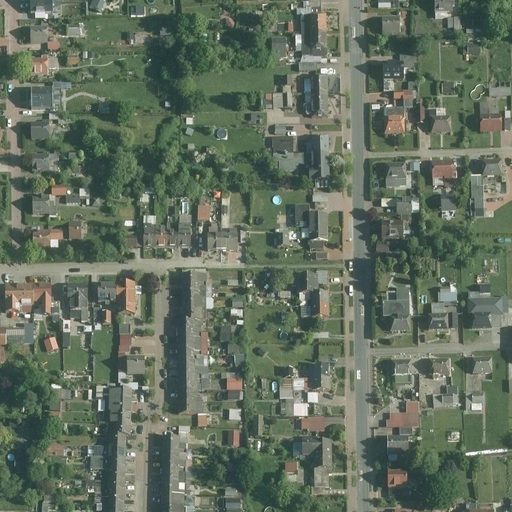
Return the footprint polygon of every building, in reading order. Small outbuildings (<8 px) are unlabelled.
[(30,0),(31,14),(53,14),(52,0),(30,0)] [(97,0),(93,0),(89,8),(100,13),(104,3),(97,0)] [(452,14),(451,0),(433,0),(434,14),(452,14)] [(302,35),(327,35),(327,15),(322,16),(321,8),(310,8),(307,8),(307,16),(302,16),(302,35)] [(450,18),(450,28),(456,29),(456,31),(462,31),(463,18),(450,18)] [(399,20),(381,20),(381,36),(399,35),(399,20)] [(42,28),(30,28),(30,44),(48,44),(47,26),(42,26),(42,28)] [(83,36),(83,26),(70,26),(70,36),(83,36)] [(327,57),(327,35),(302,35),(302,57),(327,57)] [(289,39),(274,39),(275,58),(289,57),(289,39)] [(484,55),(484,44),(471,44),(471,55),(484,55)] [(78,66),(78,57),(66,58),(67,67),(78,66)] [(42,60),(31,60),(31,77),(49,77),(48,58),(42,58),(42,60)] [(383,64),(383,82),(403,81),(403,64),(399,64),(383,64)] [(292,87),(292,77),(284,77),(284,87),(292,87)] [(312,96),(328,95),(328,80),(312,80),(312,96)] [(511,89),(490,89),(490,98),(511,97),(511,89)] [(52,90),(31,90),(31,110),(53,109),(52,90)] [(328,119),(328,95),(312,96),(313,105),(306,105),(306,116),(312,116),(313,119),(328,119)] [(293,111),(292,96),(266,97),(267,111),(293,111)] [(424,125),(424,106),(416,106),(416,125),(424,125)] [(404,134),(403,110),(384,111),(385,120),(383,120),(384,135),(404,134)] [(451,134),(451,118),(444,118),(444,115),(437,115),(437,118),(430,118),(431,135),(451,134)] [(501,133),(501,116),(480,116),(480,133),(501,133)] [(42,124),(31,124),(31,141),(49,141),(49,121),(42,121),(42,124)] [(288,135),(288,126),(277,127),(278,136),(288,135)] [(329,155),(329,137),(312,137),(312,140),(309,140),(309,145),(312,144),(312,155),(329,155)] [(294,156),(293,139),(274,139),(274,156),(294,156)] [(48,156),(48,154),(44,154),(44,156),(32,156),(32,173),(49,173),(49,156),(48,156)] [(329,182),(329,155),(312,155),(305,155),(306,173),(310,172),(310,182),(329,182)] [(294,173),(294,156),(274,156),(268,156),(268,163),(280,163),(280,173),(294,173)] [(502,178),(502,162),(482,162),(482,178),(502,178)] [(452,189),(451,163),(432,163),(432,187),(444,187),(444,190),(452,189)] [(405,181),(405,165),(385,165),(385,186),(395,186),(395,181),(405,181)] [(481,178),(471,178),(471,188),(481,188),(481,178)] [(69,187),(54,187),(54,197),(69,196),(69,187)] [(180,201),(181,191),(173,191),(172,200),(180,201)] [(82,196),(70,196),(70,204),(82,204),(82,196)] [(455,214),(455,196),(440,197),(440,214),(455,214)] [(39,199),(33,199),(33,216),(49,216),(49,218),(56,218),(56,216),(57,215),(57,211),(56,210),(56,208),(54,208),(54,203),(50,203),(49,197),(39,197),(39,199)] [(418,200),(396,200),(397,217),(418,217),(418,200)] [(329,215),(313,215),(313,207),(299,207),(299,230),(305,230),(329,231),(329,215)] [(210,222),(210,208),(199,208),(199,222),(210,222)] [(401,224),(382,224),(382,242),(401,241),(401,224)] [(167,225),(167,232),(167,249),(180,249),(179,225),(167,225)] [(191,249),(191,225),(179,225),(180,249),(191,249)] [(82,241),(81,226),(70,226),(71,241),(82,241)] [(156,226),(144,226),(144,249),(156,249),(156,226)] [(161,226),(156,226),(156,249),(167,249),(167,232),(161,232),(161,226)] [(222,253),(222,237),(217,237),(217,226),(211,226),(211,230),(209,230),(209,236),(208,236),(208,253),(222,253)] [(222,253),(237,253),(237,230),(230,230),(230,237),(222,237),(222,253)] [(329,244),(329,231),(305,230),(305,241),(310,241),(311,251),(323,251),(323,244),(329,244)] [(37,234),(33,234),(33,251),(50,251),(50,242),(63,242),(63,231),(37,231),(37,234)] [(137,249),(137,234),(128,234),(128,238),(125,239),(125,250),(137,249)] [(290,248),(290,237),(277,237),(277,249),(290,248)] [(182,275),(182,287),(206,287),(206,275),(182,275)] [(311,307),(330,307),(330,294),(319,295),(318,276),(298,277),(298,297),(311,296),(311,307)] [(33,311),(33,286),(4,286),(4,314),(33,314),(33,311)] [(50,286),(33,286),(33,311),(38,310),(38,305),(42,305),(42,317),(50,317),(50,286)] [(87,286),(68,286),(68,304),(70,304),(70,320),(81,320),(81,324),(88,324),(87,286)] [(117,304),(116,286),(98,286),(98,304),(117,304)] [(136,316),(135,286),(116,286),(117,304),(117,317),(136,316)] [(206,287),(182,287),(183,298),(206,298),(206,287)] [(450,289),(439,290),(440,303),(456,303),(456,295),(450,295),(450,289)] [(410,333),(409,291),(396,291),(396,303),(382,304),(383,318),(389,318),(389,333),(410,333)] [(206,311),(206,298),(183,298),(182,311),(206,311)] [(235,300),(235,308),(245,308),(245,300),(235,300)] [(330,307),(311,307),(311,320),(331,319),(330,307)] [(206,311),(182,311),(182,322),(201,322),(206,322),(206,311)] [(111,327),(111,314),(103,314),(103,327),(111,327)] [(491,330),(491,314),(471,314),(471,331),(491,330)] [(448,332),(448,315),(427,316),(427,332),(448,332)] [(457,315),(448,315),(448,332),(457,331),(457,315)] [(201,322),(182,322),(178,322),(178,334),(201,334),(201,322)] [(130,336),(130,327),(120,327),(120,336),(130,336)] [(223,328),(223,342),(233,342),(233,328),(223,328)] [(33,329),(0,329),(0,347),(33,347),(33,329)] [(201,334),(178,334),(178,348),(201,348),(201,334)] [(54,339),(43,342),(47,354),(58,350),(54,339)] [(201,348),(178,348),(178,359),(202,358),(201,348)] [(202,358),(178,359),(178,369),(195,369),(195,363),(202,362),(202,358)] [(145,378),(144,359),(127,359),(127,378),(145,378)] [(492,376),(491,360),(471,361),(472,376),(492,376)] [(449,377),(449,361),(428,361),(429,378),(432,378),(432,381),(438,381),(438,377),(449,377)] [(411,378),(411,363),(391,363),(392,369),(393,369),(394,379),(411,378)] [(331,381),(331,368),(313,368),(313,381),(331,381)] [(195,369),(178,369),(178,381),(197,381),(202,381),(202,369),(195,369)] [(293,380),(293,371),(285,371),(285,380),(293,380)] [(230,378),(229,391),(244,391),(244,375),(239,375),(239,378),(230,378)] [(178,381),(179,393),(197,393),(197,381),(178,381)] [(331,381),(313,381),(305,381),(305,393),(331,393),(331,381)] [(294,401),(293,382),(280,382),(281,402),(294,401)] [(457,409),(457,389),(447,390),(447,397),(433,398),(433,410),(457,409)] [(70,391),(49,391),(49,401),(70,401),(70,391)] [(104,392),(103,403),(132,403),(132,392),(104,392)] [(179,404),(203,404),(203,399),(197,399),(197,393),(179,393),(179,404)] [(483,395),(466,395),(466,412),(482,412),(481,406),(483,406),(483,395)] [(103,403),(103,414),(131,414),(132,403),(103,403)] [(203,404),(179,404),(179,416),(203,416),(203,404)] [(386,423),(386,430),(418,430),(418,405),(406,405),(406,416),(390,416),(390,423),(386,423)] [(246,421),(246,411),(232,411),(231,421),(246,421)] [(59,422),(59,414),(50,414),(50,421),(59,422)] [(106,421),(106,426),(131,426),(131,414),(103,414),(103,421),(106,421)] [(255,418),(257,438),(265,438),(264,417),(255,418)] [(324,420),(308,421),(308,434),(325,433),(324,420)] [(106,426),(106,437),(126,438),(131,438),(131,426),(106,426)] [(240,449),(240,434),(228,434),(228,449),(240,449)] [(126,449),(126,438),(106,437),(106,443),(102,443),(102,448),(126,449)] [(163,439),(163,450),(186,450),(186,443),(179,443),(179,439),(163,439)] [(407,439),(386,440),(386,459),(408,458),(407,439)] [(315,458),(332,457),(332,443),(318,444),(318,440),(303,440),(303,458),(315,458)] [(67,459),(67,448),(44,448),(44,459),(67,459)] [(94,448),(94,460),(126,461),(126,449),(102,448),(94,448)] [(186,450),(163,450),(163,462),(186,462),(186,450)] [(238,455),(228,455),(228,465),(238,465),(238,455)] [(315,490),(324,490),(330,490),(330,478),(333,478),(332,457),(315,458),(315,490)] [(94,460),(91,460),(90,471),(102,472),(126,472),(126,461),(94,460)] [(66,470),(67,462),(56,461),(55,469),(66,470)] [(186,474),(186,462),(163,462),(162,474),(186,474)] [(297,483),(297,465),(284,465),(284,483),(297,483)] [(237,466),(228,466),(228,474),(237,474),(237,471),(237,466)] [(61,480),(61,471),(53,471),(53,480),(61,480)] [(126,472),(102,472),(101,483),(125,483),(126,472)] [(186,474),(162,474),(162,485),(179,486),(186,486),(186,474)] [(406,484),(406,474),(386,475),(386,493),(389,493),(388,500),(400,499),(399,492),(410,492),(410,484),(406,484)] [(243,487),(243,478),(226,478),(226,486),(243,487)] [(125,492),(125,483),(101,483),(86,482),(85,491),(102,491),(125,492)] [(179,492),(179,486),(162,485),(162,497),(185,498),(185,492),(179,492)] [(124,507),(125,492),(102,491),(101,507),(124,507)] [(185,498),(162,497),(161,508),(185,509),(185,498)] [(242,502),(228,501),(228,509),(241,510),(242,502)]
